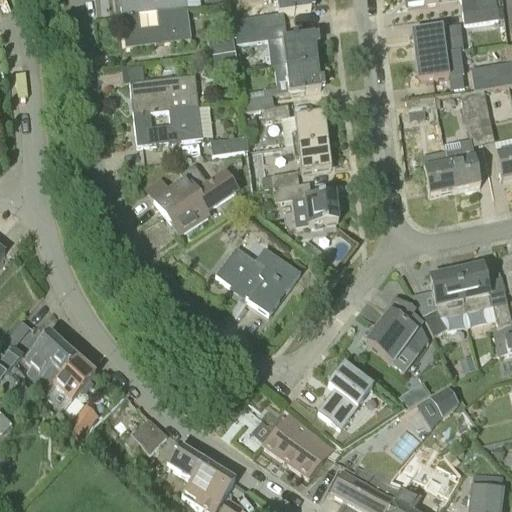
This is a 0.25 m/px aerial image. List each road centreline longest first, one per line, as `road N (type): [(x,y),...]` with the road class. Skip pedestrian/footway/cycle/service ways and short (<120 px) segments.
road 1 (residential): [(390,238),(293,368),(260,367),(188,313),(133,256),(107,200),(79,0)]
road 2 (residential): [(297,511),(199,447),(112,358),(54,266),(39,203)]
road 3 (residential): [(390,238),(364,0)]
road 4 (residential): [(39,203),(29,74),(8,0)]
road 5 (residential): [(390,238),(418,246),(511,229)]
